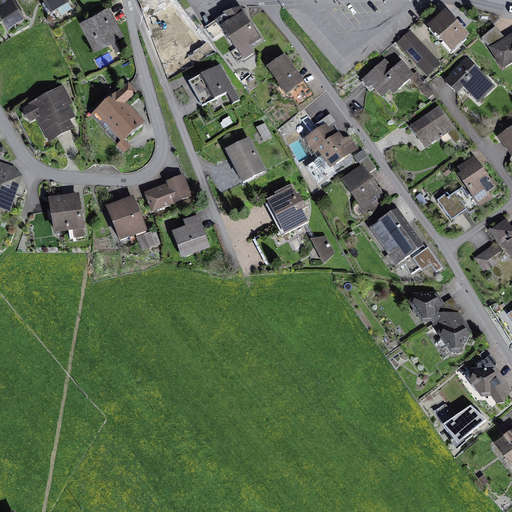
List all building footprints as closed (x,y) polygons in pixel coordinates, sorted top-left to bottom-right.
[(8,24),(26,15),(15,0),(0,0),(0,11),(5,20),(8,24)] [(41,0),(51,14),(70,2),(68,0),(41,0)] [(146,0),(163,25),(176,16),(184,27),(188,25),(171,0),(146,0)] [(95,49),(124,34),(109,5),(79,20),(95,49)] [(224,15),(215,20),(236,50),(238,49),(244,59),(255,53),(248,43),(259,36),(241,7),(223,12),(224,15)] [(446,9),(428,25),(451,51),(470,35),(446,9)] [(214,23),(207,26),(212,38),(219,35),(214,23)] [(481,39),(489,48),(503,69),(511,63),(511,33),(505,38),(494,27),(481,39)] [(410,30),(396,43),(428,77),(441,64),(410,30)] [(285,54),(267,66),(287,96),(289,94),(299,107),(315,96),(285,54)] [(467,58),(444,81),(457,94),(463,87),(479,102),(495,86),(467,58)] [(385,60),(361,81),(370,91),(374,89),(382,97),(390,90),(394,95),(410,79),(429,99),(435,93),(416,72),(414,74),(401,61),(393,68),(385,60)] [(220,65),(189,82),(202,107),(227,93),(234,104),(240,101),(220,65)] [(125,140),(145,122),(127,102),(138,92),(128,82),(125,85),(126,85),(116,93),(116,92),(90,115),(125,154),(132,147),(125,140)] [(75,129),(71,120),(76,117),(70,106),(73,104),(63,86),(29,103),(29,104),(23,108),(24,117),(30,122),(37,119),(50,142),(75,129)] [(439,106),(409,126),(425,148),(448,134),(456,144),(462,140),(439,106)] [(317,129),(304,139),(315,154),(319,151),(331,168),(359,149),(350,137),(343,138),(339,132),(338,133),(332,126),(336,122),(330,114),(315,125),(317,129)] [(259,128),(265,141),(271,138),(265,125),(259,128)] [(511,127),(498,137),(511,158),(511,157),(511,127)] [(249,137),(225,149),(242,184),(267,171),(249,137)] [(361,165),(341,179),(365,214),(371,210),(374,213),(390,202),(369,173),(376,168),(363,150),(355,156),(361,165)] [(475,156),(458,167),(461,171),(457,174),(465,186),(450,196),(447,193),(437,201),(452,221),(467,210),(470,215),(494,197),(490,192),(498,187),(475,156)] [(0,209),(10,213),(23,176),(14,167),(0,161),(0,209)] [(144,193),(151,212),(175,204),(174,203),(192,198),(184,175),(166,181),(167,183),(144,193)] [(276,196),(266,200),(285,235),(309,222),(303,210),(307,208),(299,193),(295,195),(291,185),(275,193),(276,196)] [(79,193),(48,197),(54,233),(73,230),(75,239),(85,237),(83,229),(85,229),(79,193)] [(146,231),(147,231),(133,196),(105,206),(120,242),(136,235),(142,251),(161,245),(156,230),(147,233),(146,231)] [(398,208),(370,229),(396,265),(424,246),(398,208)] [(182,258),(211,248),(198,215),(183,220),(185,226),(172,231),(182,258)] [(511,226),(507,220),(491,229),(499,241),(474,259),(485,273),(490,269),(485,262),(505,249),(511,258),(511,226)] [(324,264),(335,253),(326,236),(311,239),(324,264)] [(442,268),(428,248),(413,258),(422,272),(430,266),(436,273),(442,268)] [(413,293),(409,302),(422,323),(432,322),(438,332),(438,333),(451,353),(461,352),(472,331),(459,313),(461,311),(452,298),(444,303),(438,293),(413,293)] [(471,369),(467,379),(481,398),(491,397),(496,404),(505,403),(509,393),(511,391),(511,390),(487,357),(477,365),(477,368),(471,369)] [(446,404),(434,412),(458,445),(487,420),(470,406),(457,415),(446,404)] [(511,429),(493,444),(511,468),(511,429)]
